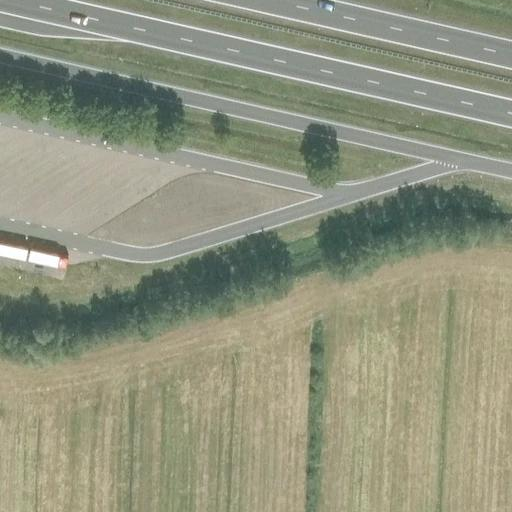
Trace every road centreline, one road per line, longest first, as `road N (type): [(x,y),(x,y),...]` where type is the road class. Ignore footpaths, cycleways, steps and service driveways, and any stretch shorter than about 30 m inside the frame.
road 1 (trunk): [(5,0),(511,114)]
road 2 (trunk): [(511,55),(266,0)]
